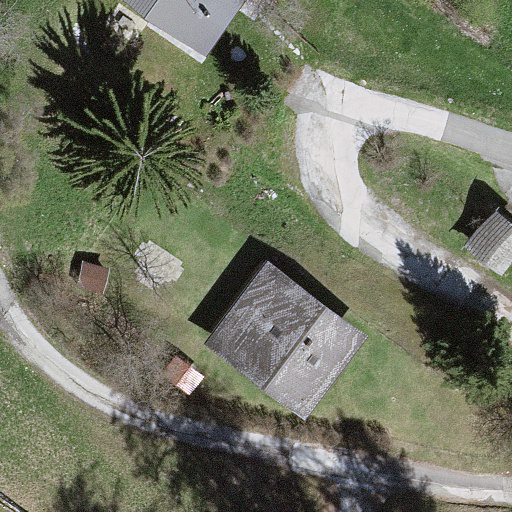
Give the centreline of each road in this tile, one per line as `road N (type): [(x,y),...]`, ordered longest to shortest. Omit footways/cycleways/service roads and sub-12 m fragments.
road 1 (residential): [(0,293),(50,363),(132,408),(395,472),(511,484)]
road 2 (residential): [(511,320),(451,276),(379,241),(328,195),(316,173),(330,120),(348,107),(374,107),(511,148)]
